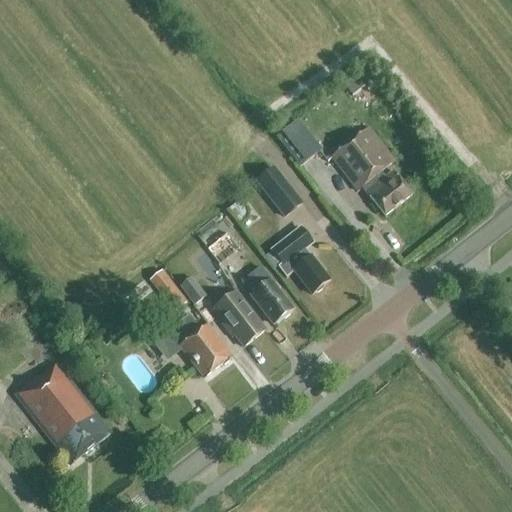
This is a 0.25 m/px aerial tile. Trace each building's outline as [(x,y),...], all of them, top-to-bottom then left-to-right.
[(353,97),(367,87),(359,77),(345,87),(353,97)] [(322,152),(298,122),(276,140),(300,170),(322,152)] [(385,180),(380,173),(393,163),(368,132),(331,161),(356,192),(360,189),(384,219),(412,197),(393,173),(385,180)] [(274,171),(256,184),(283,219),(301,205),(274,171)] [(239,202),(228,211),(240,226),(247,220),(249,213),(239,202)] [(311,260),(303,250),(312,244),(300,230),(272,253),(282,266),(278,270),(285,280),(293,273),(312,297),(329,284),(311,260)] [(219,267),(240,251),(227,235),(206,251),(219,267)] [(270,284),(260,271),(248,280),(253,286),(248,290),(252,297),(251,298),(273,327),(292,312),(270,283),(270,284)] [(173,314),(186,304),(161,273),(149,283),(173,314)] [(193,308),(206,299),(191,279),(179,289),(193,308)] [(243,350),(265,333),(236,295),(212,314),(232,340),(234,338),(243,350)] [(201,333),(189,317),(159,340),(171,357),(180,350),(204,380),(230,360),(207,329),(201,333)] [(70,468),(111,436),(55,365),(14,397),(70,468)]
